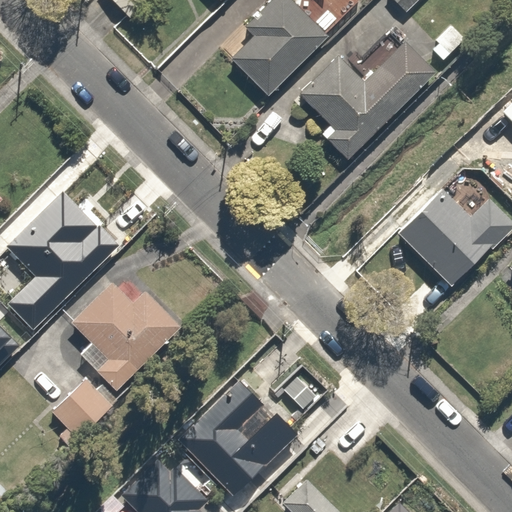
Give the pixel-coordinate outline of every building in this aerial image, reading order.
[(296,0),(262,0),(241,19),(254,33),(228,57),(264,96),(330,35),(296,0)] [(388,0),(399,12),(412,0),(388,0)] [(294,91),(334,130),(323,140),(342,159),(353,149),(434,68),(404,38),(361,81),(333,52),(294,91)] [(395,232),(449,288),(511,226),(511,223),(487,198),(470,214),(442,186),(395,232)] [(33,330),(116,246),(59,191),(2,249),(31,277),(6,303),(33,330)] [(109,277),(67,319),(85,337),(71,351),(90,370),(111,391),(175,327),(126,279),(119,287),(109,277)] [(236,374),(152,449),(179,479),(201,459),(231,493),(293,438),(236,374)] [(111,407),(82,378),(48,413),(77,442),(111,407)] [(356,511),(343,498),(329,511),(356,511)]
